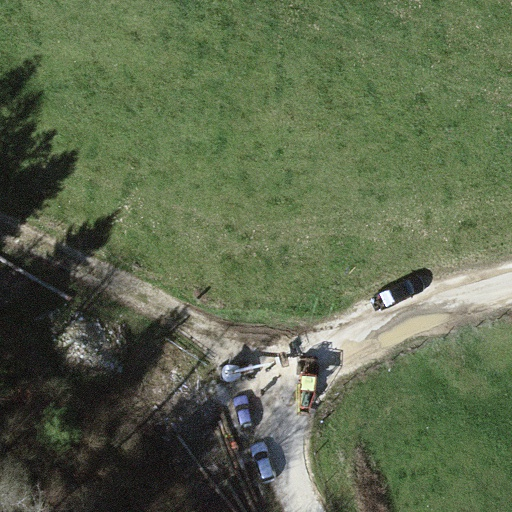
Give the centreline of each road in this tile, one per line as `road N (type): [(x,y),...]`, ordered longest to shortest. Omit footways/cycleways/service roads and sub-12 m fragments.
road 1 (track): [(0,231),(308,400)]
road 2 (track): [(511,297),(426,323),(308,400),(289,470),(299,511)]
